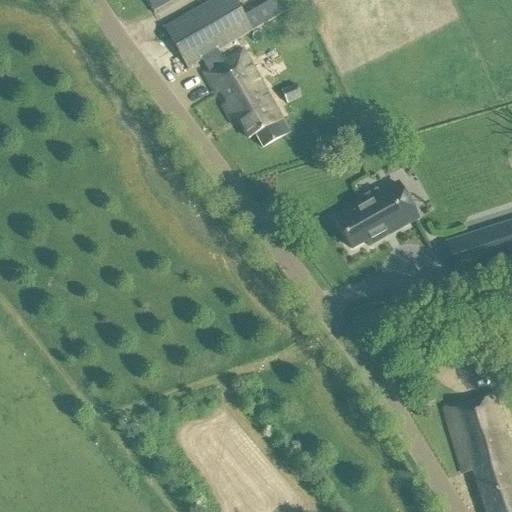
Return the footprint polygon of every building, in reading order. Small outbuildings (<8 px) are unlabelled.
[(147,0),(153,10),(171,0),(147,0)] [(232,0),(214,0),(163,30),(187,71),(202,62),(207,72),(203,75),(215,97),(223,92),(229,103),(221,108),(230,124),(236,120),(248,141),(255,136),(262,150),(288,135),(242,52),(223,63),(217,53),(251,33),(232,0)] [(295,86),(280,93),(286,106),(301,99),(295,86)] [(334,221),(351,251),(365,243),(368,248),(417,221),(397,186),(378,196),(379,198),(364,206),(363,205),(334,221)] [(511,224),(447,245),(457,276),(511,258),(511,224)] [(511,352),(496,358),(505,384),(511,381),(511,352)] [(461,404),(442,410),(462,476),(472,473),(485,511),(511,511),(511,456),(492,395),(474,400),(477,410),(464,413),(461,404)]
